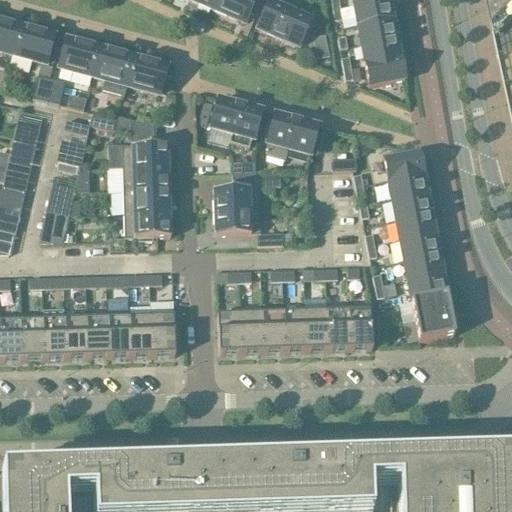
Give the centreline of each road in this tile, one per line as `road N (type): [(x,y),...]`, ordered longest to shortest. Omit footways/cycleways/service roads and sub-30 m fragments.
road 1 (residential): [(202,443),(474,435),(511,409)]
road 2 (residential): [(508,383),(475,392),(202,401)]
road 3 (tertiary): [(436,0),(477,223),(511,290)]
road 4 (tertiary): [(511,239),(480,134),(458,0)]
road 5 (residential): [(196,268),(328,262),(320,185)]
road 6 (residential): [(0,453),(202,443)]
road 7 (residential): [(202,401),(0,408)]
road 8 (residential): [(0,271),(196,268)]
road 9 (residential): [(183,87),(196,268)]
road 10 (residential): [(196,268),(202,401)]
